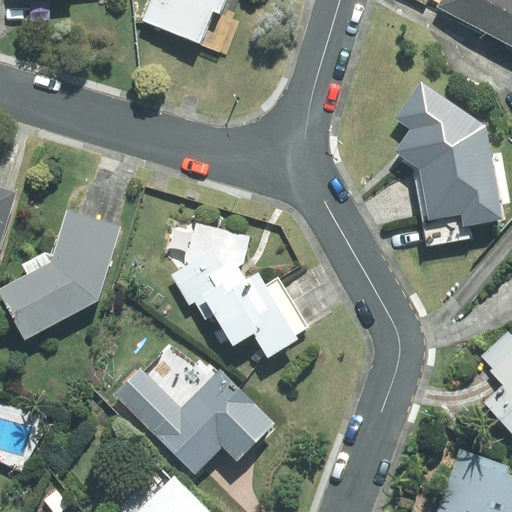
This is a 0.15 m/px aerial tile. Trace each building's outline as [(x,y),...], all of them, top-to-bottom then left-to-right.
[(151,0),(143,20),(226,54),(239,22),(219,14),(224,0),(151,0)] [(511,0),(441,0),(437,8),(506,44),(511,32),(511,0)] [(464,229),(502,222),(485,127),(421,84),(396,120),(412,131),(396,154),(420,171),(429,223),(461,217),(464,229)] [(0,244),(15,193),(0,188),(0,244)] [(0,289),(25,339),(98,300),(121,228),(67,211),(53,256),(45,252),(22,265),(27,275),(0,289)] [(250,237),(196,223),(187,266),(171,275),(189,304),(194,302),(205,320),(214,314),(233,345),(253,333),(268,357),(297,339),(295,335),(308,327),(278,278),(265,286),(258,273),(246,280),(239,266),(244,264),(250,237)] [(485,402),(511,431),(511,335),(508,331),(481,356),(492,368),(490,371),(503,385),(485,402)] [(140,368),(114,394),(195,473),(222,445),(237,460),(274,423),(221,369),(219,371),(210,363),(207,367),(199,360),(195,364),(168,345),(143,371),(140,368)] [(460,449),(436,511),(511,511),(511,475),(506,474),(509,466),(460,449)] [(209,511),(174,477),(171,480),(156,465),(108,511),(209,511)]
